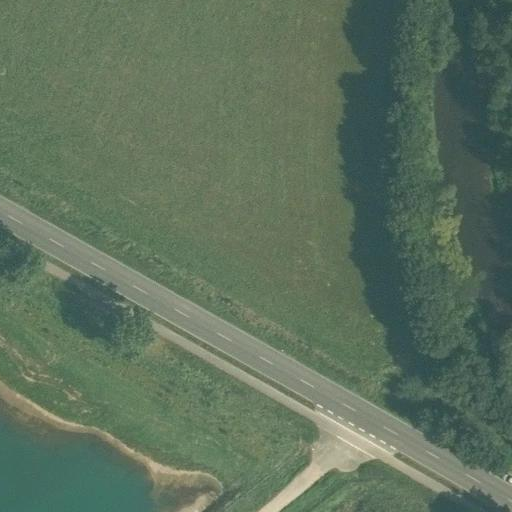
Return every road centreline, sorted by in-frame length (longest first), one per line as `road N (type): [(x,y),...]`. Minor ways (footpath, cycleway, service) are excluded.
road 1 (secondary): [(511,503),(0,212)]
road 2 (track): [(270,511),(335,459),(362,415)]
